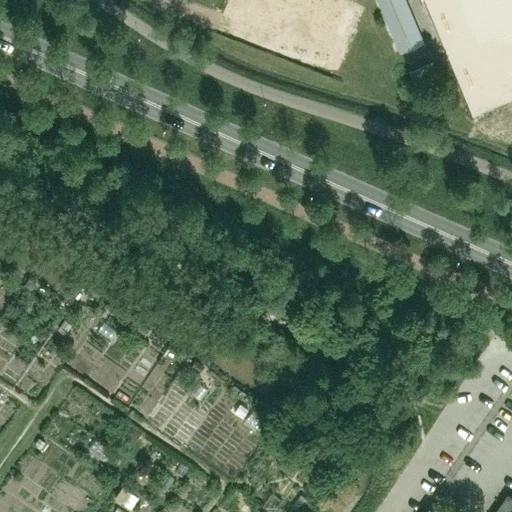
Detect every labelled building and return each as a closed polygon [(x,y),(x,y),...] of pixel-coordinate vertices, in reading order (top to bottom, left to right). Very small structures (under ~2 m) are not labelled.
[(423,42),(405,0),(378,0),(400,52),(423,42)] [(64,319),(57,329),(64,334),(72,324),(64,319)] [(195,359),(190,366),(198,372),(204,365),(195,359)] [(244,427),(258,434),(264,421),(250,414),(244,427)] [(120,489),(111,501),(119,507),(114,511),(131,511),(139,502),(120,489)] [(507,511),(511,511),(511,496),(507,493),(498,506),(507,511)]
